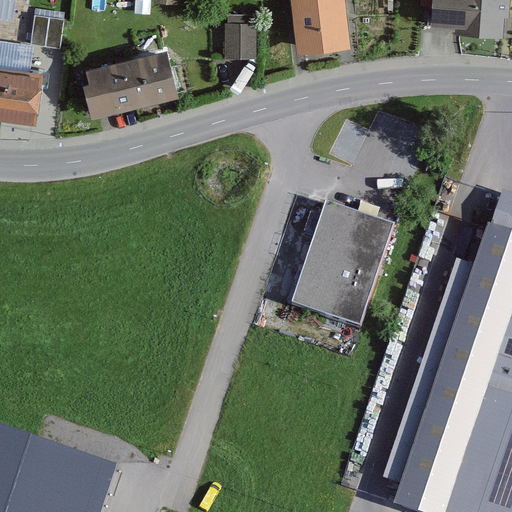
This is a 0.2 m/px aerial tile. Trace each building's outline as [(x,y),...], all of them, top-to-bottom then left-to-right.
[(292,0),(301,55),(354,46),(347,0),(292,0)] [(459,34),(506,38),(509,0),(438,0),(436,24),(459,26),(459,34)] [(32,47),(61,49),(64,21),(35,18),(32,47)] [(226,61),(259,60),(257,26),(224,27),(226,61)] [(183,97),(171,51),(86,72),(97,118),(183,97)] [(0,118),(41,124),(48,75),(0,68),(0,118)] [(397,509),(406,511),(511,511),(511,196),(505,194),(478,272),(459,265),(384,484),(403,491),(397,509)] [(297,302),(364,325),(397,228),(377,221),(381,208),(361,202),(357,215),(329,206),(324,218),(313,214),(307,232),(319,236),(297,302)] [(102,511),(118,467),(0,426),(0,511),(102,511)]
